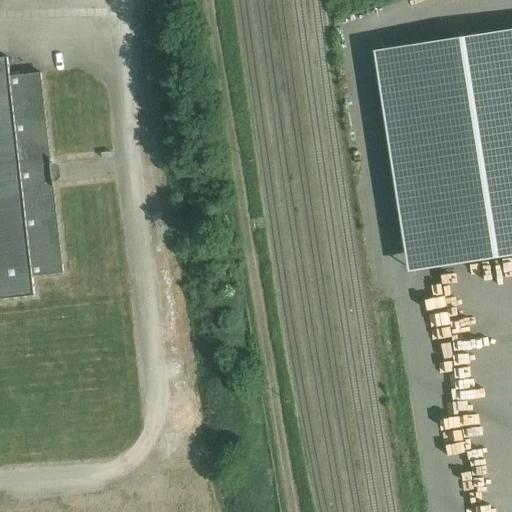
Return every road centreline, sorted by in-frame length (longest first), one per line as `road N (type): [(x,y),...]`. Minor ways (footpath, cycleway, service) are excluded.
road 1 (unknown): [(494,0),(374,49),(360,65),(446,511)]
road 2 (track): [(211,0),(294,511)]
